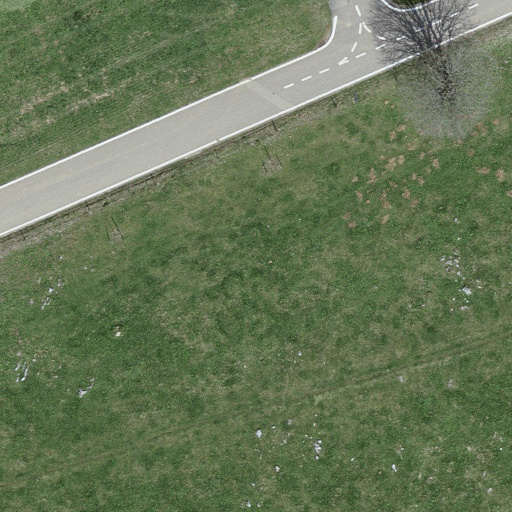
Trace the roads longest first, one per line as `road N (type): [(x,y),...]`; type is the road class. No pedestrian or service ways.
road 1 (tertiary): [(373,48),(0,209)]
road 2 (tertiary): [(484,0),(373,48)]
